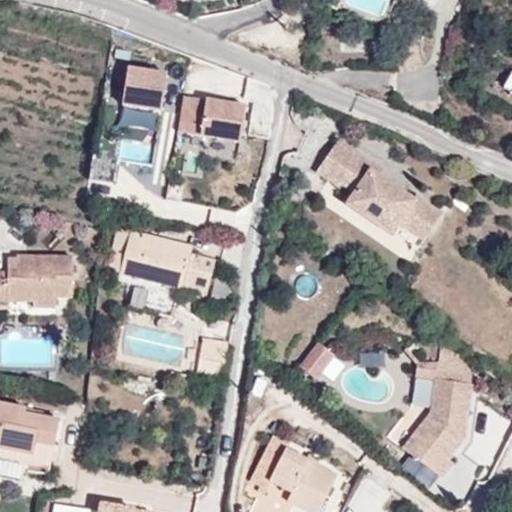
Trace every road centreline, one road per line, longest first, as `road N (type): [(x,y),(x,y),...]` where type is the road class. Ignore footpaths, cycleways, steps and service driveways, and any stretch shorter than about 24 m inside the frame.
road 1 (residential): [(218,511),(279,73)]
road 2 (residential): [(511,173),(279,73)]
road 3 (residential): [(433,511),(287,405)]
road 4 (residential): [(183,42),(52,0)]
